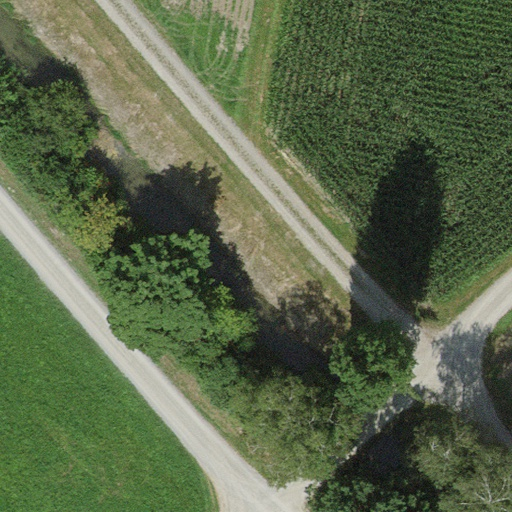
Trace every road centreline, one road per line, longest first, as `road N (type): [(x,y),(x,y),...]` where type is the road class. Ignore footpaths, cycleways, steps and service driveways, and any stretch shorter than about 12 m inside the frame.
road 1 (track): [(125,0),(511,457)]
road 2 (track): [(269,511),(0,205)]
